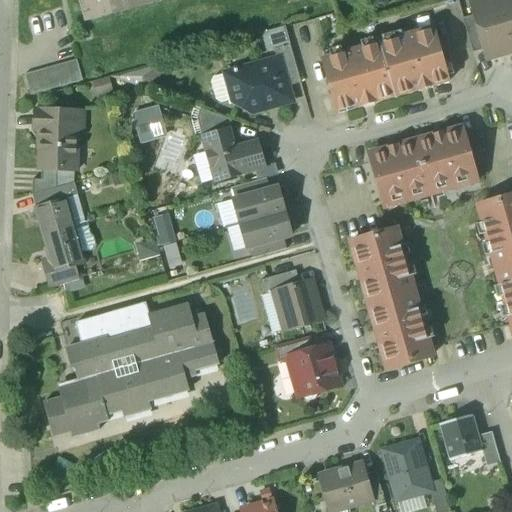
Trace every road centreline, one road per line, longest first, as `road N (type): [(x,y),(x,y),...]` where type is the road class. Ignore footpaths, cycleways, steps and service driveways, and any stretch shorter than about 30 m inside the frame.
road 1 (residential): [(371,400),(296,146),(511,87)]
road 2 (residential): [(134,494),(346,436),(371,400)]
road 3 (residential): [(371,400),(489,369)]
